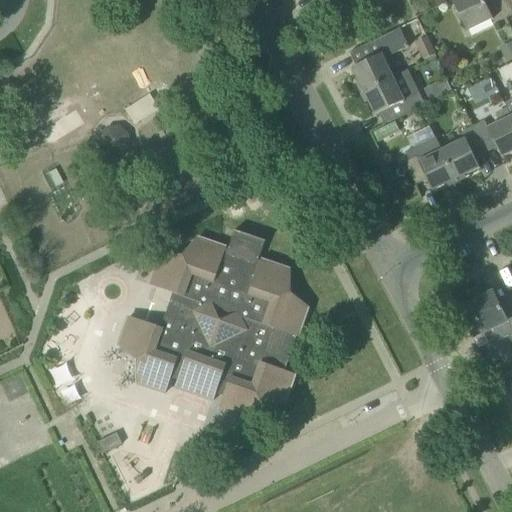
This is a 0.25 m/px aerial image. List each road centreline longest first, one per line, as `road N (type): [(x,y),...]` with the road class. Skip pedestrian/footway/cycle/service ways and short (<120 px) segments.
road 1 (residential): [(391,273),(248,0)]
road 2 (unclassified): [(185,511),(449,386)]
road 3 (residential): [(511,511),(449,386)]
road 4 (residential): [(391,273),(511,216)]
road 5 (residential): [(449,386),(391,273)]
